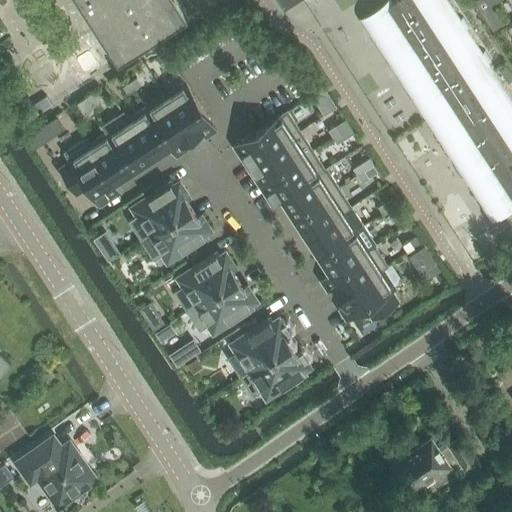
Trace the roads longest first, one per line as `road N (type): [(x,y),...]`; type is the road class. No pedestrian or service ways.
road 1 (residential): [(198,498),(0,190)]
road 2 (residential): [(338,354),(215,168)]
road 3 (residential): [(198,498),(361,386)]
road 4 (residential): [(361,386),(511,282)]
